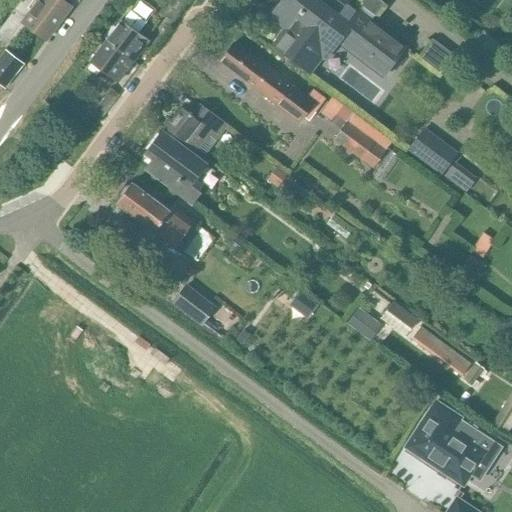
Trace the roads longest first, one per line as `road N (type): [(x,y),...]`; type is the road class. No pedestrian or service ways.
road 1 (residential): [(406,511),(395,494),(24,214)]
road 2 (residential): [(24,214),(107,128),(207,0)]
road 3 (unclassified): [(99,0),(0,133)]
